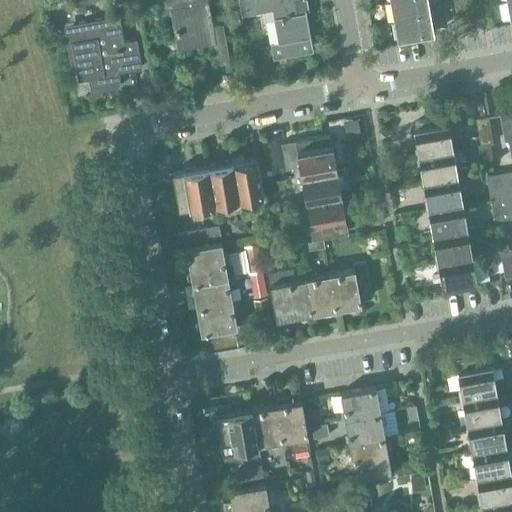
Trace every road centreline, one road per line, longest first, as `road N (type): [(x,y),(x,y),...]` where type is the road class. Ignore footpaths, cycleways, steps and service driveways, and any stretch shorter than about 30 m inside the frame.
road 1 (residential): [(166,384),(123,147),(140,129),(371,88)]
road 2 (residential): [(166,384),(511,318)]
road 3 (residential): [(371,88),(511,66)]
road 4 (residential): [(193,511),(166,384)]
